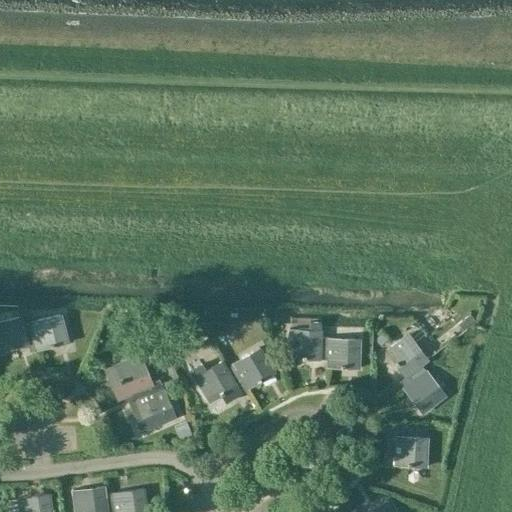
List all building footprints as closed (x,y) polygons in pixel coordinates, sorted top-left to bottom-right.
[(32,331),(37,350),(67,343),(60,314),(30,321),(30,323),(22,325),(25,333),(32,331)] [(30,352),(37,350),(32,331),(25,333),(22,325),(20,316),(0,320),(0,351),(28,345),(30,352)] [(319,357),(327,357),(327,348),(320,348),(320,339),(320,330),(289,329),(288,359),(319,360),(319,357)] [(406,375),(411,382),(418,376),(413,370),(420,364),(428,359),(409,334),(385,352),(404,377),(406,375)] [(327,348),(327,357),(327,368),(358,368),(359,338),(328,338),(328,339),(320,339),(320,348),(327,348)] [(233,365),(226,369),(230,376),(237,372),(242,380),(247,389),(274,374),(259,348),(232,363),(233,365)] [(140,355),(105,370),(117,399),(126,395),(142,388),(145,396),(153,392),(163,387),(157,372),(149,375),(140,355)] [(236,384),(242,380),(237,372),(230,376),(226,369),(221,361),(206,370),(201,362),(190,369),(209,402),(221,395),(225,402),(241,393),(236,384)] [(425,371),(420,364),(413,370),(418,376),(411,382),(402,388),(421,413),(445,395),(426,370),(425,371)] [(145,396),(142,388),(126,395),(130,402),(128,403),(141,431),(175,416),(163,387),(153,392),(145,396)] [(387,441),(386,456),(395,457),(394,465),(425,467),(427,437),(396,435),(395,441),(387,441)] [(103,485),(72,490),(75,511),(114,511),(115,511),(114,502),(106,504),(104,495),(103,485)] [(114,502),(115,511),(114,511),(146,511),(143,488),(112,492),(112,494),(104,495),(106,504),(114,502)] [(18,498),(19,511),(51,511),(48,493),(18,498)] [(392,511),(385,500),(363,511),(392,511)]
